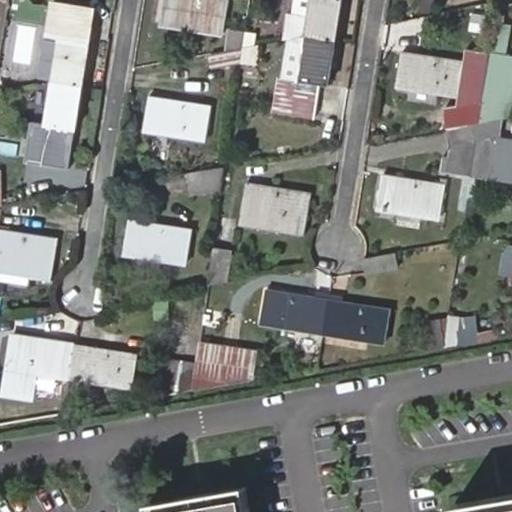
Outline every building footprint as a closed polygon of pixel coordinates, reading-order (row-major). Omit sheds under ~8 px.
[(226,0),(164,0),(160,22),(224,31),(229,1),(226,0)] [(306,36),(336,40),(341,0),(311,0),(309,16),(292,13),(289,12),(284,39),(306,36)] [(294,0),(292,13),(309,16),(311,0),(294,0)] [(52,80),(82,85),(89,42),(81,40),(87,9),(52,3),(47,34),(58,36),(52,80)] [(233,29),(229,48),(243,45),(246,30),(233,29)] [(329,84),(336,40),(306,36),(299,79),(287,77),(284,93),(318,99),(321,83),(329,84)] [(229,48),(211,52),(215,70),(240,64),(243,45),(229,48)] [(403,52),(397,84),(460,94),(465,63),(403,52)] [(75,129),(82,85),(52,80),(52,82),(45,123),(33,122),(29,139),(64,145),(66,127),(75,129)] [(149,95),(144,128),(208,139),(213,106),(149,95)] [(503,119),(478,123),(475,140),(474,143),(500,138),(503,119)] [(478,123),(448,128),(451,144),(475,140),(478,123)] [(511,139),(500,138),(494,181),(511,183),(511,139)] [(225,168),(187,174),(192,200),(220,195),(225,168)] [(384,172),(378,204),(441,214),(447,182),(384,172)] [(248,184),(242,225),(306,235),(313,195),(248,184)] [(130,219),(125,251),(189,261),(193,230),(130,219)] [(0,229),(0,272),(27,277),(49,281),(56,239),(0,229)] [(398,245),(367,249),(370,267),(401,261),(398,245)] [(0,272),(0,281),(24,285),(26,284),(27,277),(0,272)] [(260,320),(322,332),(328,299),(266,287),(260,320)] [(328,299),(322,332),(385,343),(391,310),(328,299)] [(441,346),(456,343),(461,318),(447,315),(441,346)] [(69,378),(75,346),(13,334),(2,393),(30,398),(35,372),(69,378)] [(190,390),(247,380),(252,353),(197,344),(194,365),(190,390)] [(75,346),(69,378),(132,390),(139,358),(75,346)] [(175,393),(190,390),(194,365),(180,363),(175,393)] [(155,498),(157,511),(257,511),(251,481),(155,498)] [(511,511),(511,488),(467,496),(469,511),(511,511)]
